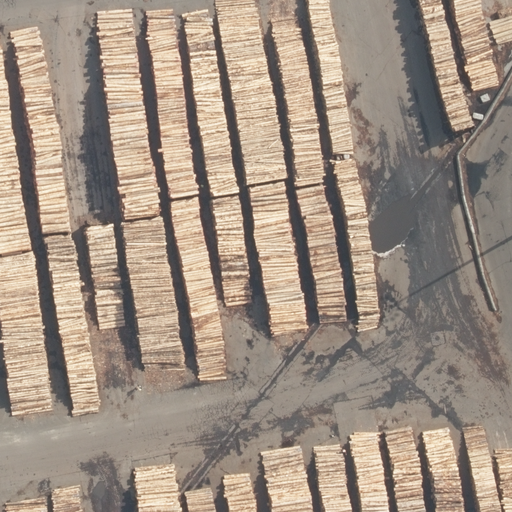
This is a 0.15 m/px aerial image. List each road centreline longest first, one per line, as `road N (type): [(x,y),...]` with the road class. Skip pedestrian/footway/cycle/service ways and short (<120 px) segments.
road 1 (unknown): [(41,511),(494,0)]
road 2 (unknown): [(0,362),(126,256),(258,88),(315,0)]
